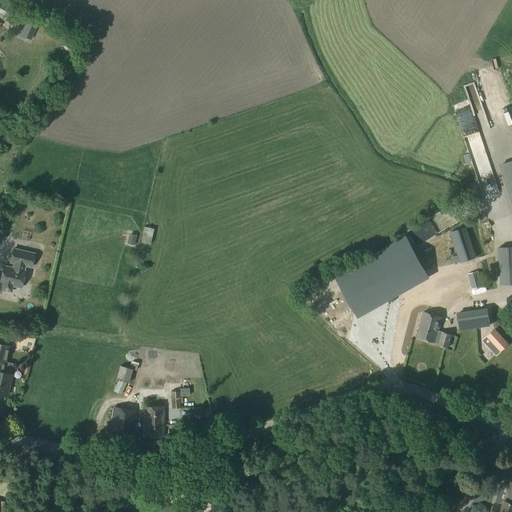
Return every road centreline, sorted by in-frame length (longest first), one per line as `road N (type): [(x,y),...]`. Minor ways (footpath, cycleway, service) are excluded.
road 1 (unclassified): [(511,431),(430,394),(383,387),(159,461),(85,456),(0,435)]
road 2 (track): [(383,387),(390,432),(365,511)]
